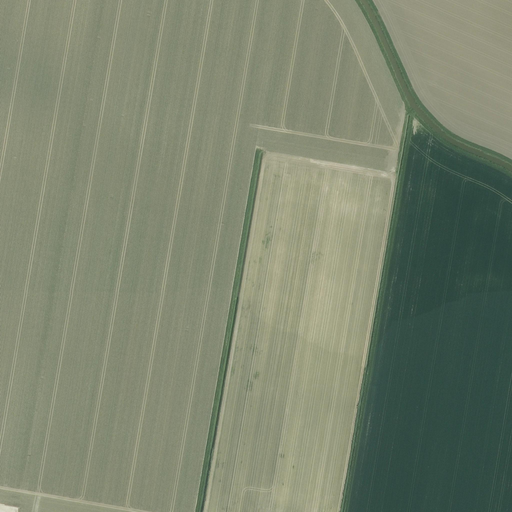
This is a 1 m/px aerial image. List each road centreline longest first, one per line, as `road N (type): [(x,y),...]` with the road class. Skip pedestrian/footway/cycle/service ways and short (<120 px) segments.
road 1 (track): [(198,511),(259,147)]
road 2 (track): [(356,0),(413,117)]
